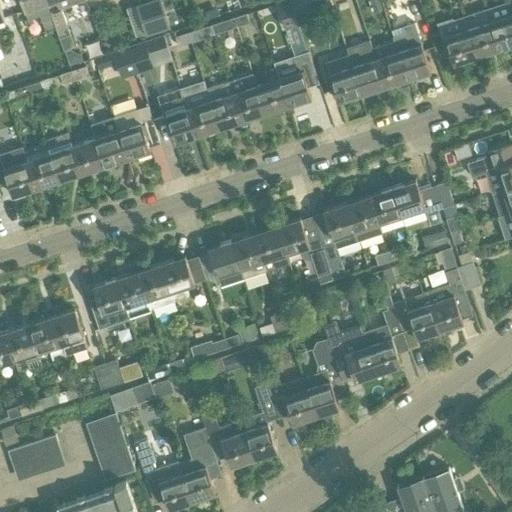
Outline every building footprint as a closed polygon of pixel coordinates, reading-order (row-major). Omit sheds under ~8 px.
[(47,31),(57,27),(47,0),(22,0),(28,18),(41,14),(47,31)] [(69,48),(77,46),(63,7),(82,0),(47,0),(57,27),(59,32),(64,49),(69,48)] [(136,36),(146,33),(170,24),(162,0),(142,0),(136,2),(137,5),(127,8),(136,36)] [(283,0),(278,2),(276,2),(285,29),(299,24),(295,12),(294,7),(291,0),(283,0)] [(291,0),(294,7),(295,12),(317,5),(315,0),(291,0)] [(380,0),(370,0),(375,12),(383,9),(380,0)] [(488,10),(487,7),(485,7),(498,47),(511,42),(511,11),(509,2),(488,10)] [(485,7),(462,15),(475,54),(498,47),(485,7)] [(250,21),(247,12),(233,17),(236,26),(250,21)] [(475,54),(462,15),(454,18),(453,16),(437,21),(442,37),(444,37),(452,62),(475,54)] [(210,24),(213,34),(236,26),(233,17),(210,24)] [(428,70),(413,21),(403,24),(405,31),(393,35),(394,39),(393,39),(405,77),(428,70)] [(190,41),(213,34),(210,24),(187,31),(190,41)] [(190,41),(187,31),(175,35),(178,45),(190,41)] [(163,34),(129,45),(137,70),(153,65),(148,50),(166,44),(163,34)] [(368,40),(382,84),(405,77),(393,39),(373,46),(370,39),(368,40)] [(348,52),(347,53),(360,92),(382,84),(368,40),(347,47),(348,52)] [(129,45),(95,56),(98,67),(117,61),(121,75),(137,70),(129,45)] [(65,50),(70,63),(70,64),(83,60),(82,54),(71,49),(65,50)] [(296,53),(273,60),(287,102),(310,95),(296,53)] [(347,53),(323,61),(336,99),(360,92),(347,53)] [(86,65),(73,69),(76,79),(89,74),(86,65)] [(76,79),(73,69),(60,73),(63,83),(76,79)] [(251,72),(263,110),(286,103),(277,75),(256,82),(253,71),(251,72)] [(228,79),(240,118),(263,110),(251,72),(228,79)] [(205,87),(217,125),(240,118),(228,79),(205,87)] [(40,80),(27,84),(30,94),(44,89),(40,80)] [(30,94),(27,84),(5,92),(8,101),(30,94)] [(181,85),(180,86),(195,132),(217,125),(205,87),(183,94),(181,85)] [(180,86),(157,93),(172,140),(195,132),(180,86)] [(113,115),(126,155),(149,147),(136,108),(113,115)] [(113,115),(91,123),(95,135),(94,135),(103,163),(126,155),(113,115)] [(46,143),(57,178),(80,170),(71,143),(70,143),(66,133),(46,140),(47,142),(46,143)] [(103,163),(94,135),(71,143),(80,170),(103,163)] [(46,143),(24,149),(23,145),(21,145),(34,185),(57,178),(46,143)] [(0,152),(0,156),(12,192),(34,185),(21,145),(0,152)] [(511,157),(509,147),(468,161),(472,174),(485,170),(492,191),(511,184),(511,157)] [(418,190),(414,178),(391,185),(400,213),(424,205),(430,224),(443,219),(439,208),(432,185),(418,190)] [(432,185),(439,208),(441,207),(454,203),(447,180),(433,185),(432,185)] [(511,184),(492,191),(499,214),(511,209),(511,184)] [(382,232),(379,220),(400,213),(391,185),(368,193),(381,232),(382,232)] [(368,193),(345,201),(354,228),(355,228),(359,240),(381,232),(368,193)] [(358,240),(354,228),(345,201),(321,208),(325,220),(314,223),(318,235),(332,278),(346,274),(338,247),(358,240)] [(505,237),(511,234),(511,209),(499,214),(497,215),(505,237)] [(450,230),(459,227),(455,214),(446,218),(450,230)] [(306,239),(299,216),(276,224),(289,263),(290,262),(286,251),(301,246),(304,258),(311,256),(320,282),(332,278),(318,235),(306,239)] [(289,263),(276,224),(253,231),(266,270),(289,263)] [(459,227),(450,230),(455,243),(464,240),(459,227)] [(423,236),(426,248),(449,241),(445,228),(423,236)] [(266,270),(253,231),(230,239),(243,277),(266,270)] [(230,239),(207,246),(220,285),(243,277),(230,239)] [(387,250),(390,260),(404,255),(401,245),(387,250)] [(378,263),(390,260),(387,250),(375,254),(378,263)] [(189,295),(186,284),(193,281),(184,254),(161,261),(174,300),(189,295)] [(161,261),(147,266),(145,260),(136,263),(151,308),(174,300),(161,261)] [(457,266),(465,289),(467,288),(480,283),(473,261),(460,265),(457,266)] [(115,277),(128,315),(151,308),(136,263),(127,266),(128,272),(115,277)] [(445,270),(453,292),(465,289),(457,266),(445,270)] [(391,267),(384,269),(387,282),(395,279),(391,267)] [(128,315),(115,277),(92,284),(96,297),(90,299),(99,326),(129,317),(128,315)] [(391,301),(402,332),(413,328),(416,337),(440,328),(430,300),(431,300),(427,289),(392,301),(391,301)] [(463,320),(453,292),(431,300),(430,300),(440,328),(463,320)] [(390,336),(402,332),(389,294),(384,296),(388,308),(382,310),(387,322),(363,330),(377,371),(399,363),(390,336)] [(281,313),(286,328),(293,325),(297,301),(279,307),(281,313)] [(74,306),(50,314),(59,342),(83,334),(74,306)] [(272,321),(259,326),(262,335),(286,328),(281,313),(271,317),(272,321)] [(38,349),(49,346),(53,358),(63,355),(59,342),(50,314),(28,322),(40,357),(41,357),(38,349)] [(363,330),(360,322),(340,329),(337,320),(324,324),(328,336),(327,337),(339,374),(351,369),(354,378),(377,371),(363,330)] [(14,357),(18,369),(31,365),(29,361),(40,357),(28,322),(5,329),(14,357)] [(238,327),(242,342),(260,336),(255,322),(238,327)] [(0,361),(14,357),(5,329),(0,331),(0,361)] [(238,333),(224,337),(227,347),(241,342),(238,333)] [(193,358),(215,351),(227,347),(224,337),(190,349),(192,355),(193,358)] [(338,406),(334,393),(345,389),(339,374),(327,337),(316,340),(312,351),(319,370),(302,376),(315,414),(338,406)] [(265,343),(255,346),(258,357),(269,353),(265,343)] [(195,363),(193,358),(192,355),(181,359),(184,367),(195,363)] [(116,357),(104,361),(112,384),(124,380),(116,357)] [(224,371),(221,360),(220,358),(213,360),(217,373),(224,371)] [(93,365),(101,388),(112,384),(104,361),(93,365)] [(169,363),(157,367),(160,374),(172,371),(169,363)] [(290,412),(293,422),(315,414),(302,376),(279,384),(278,379),(266,383),(278,416),(290,412)] [(111,394),(116,409),(155,396),(150,381),(111,394)] [(276,449),(266,420),(278,416),(266,383),(255,387),(263,409),(240,418),(241,420),(253,456),(276,449)] [(65,389),(51,394),(55,403),(68,399),(65,389)] [(39,398),(29,401),(32,410),(55,403),(51,394),(39,398)] [(19,404),(6,409),(9,418),(32,410),(29,401),(19,404)] [(0,420),(9,418),(6,409),(0,410),(0,420)] [(116,411),(108,414),(128,471),(135,468),(116,411)] [(227,455),(231,464),(253,456),(241,420),(219,427),(213,411),(201,416),(205,427),(216,459),(227,455)] [(0,428),(6,445),(19,440),(13,423),(0,428)] [(178,461),(191,499),(214,491),(209,477),(220,474),(215,459),(216,459),(205,427),(182,435),(190,457),(178,461)] [(10,456),(58,440),(56,433),(8,449),(10,456)] [(147,436),(134,441),(155,501),(165,498),(168,507),(191,499),(178,461),(177,459),(155,466),(153,461),(156,460),(147,436)] [(435,511),(446,511),(463,507),(449,466),(423,475),(435,511)] [(508,506),(511,501),(511,491),(497,469),(487,475),(508,506)] [(407,511),(435,511),(423,475),(398,484),(407,511)] [(137,511),(126,479),(115,483),(117,490),(65,508),(66,511),(137,511)]
